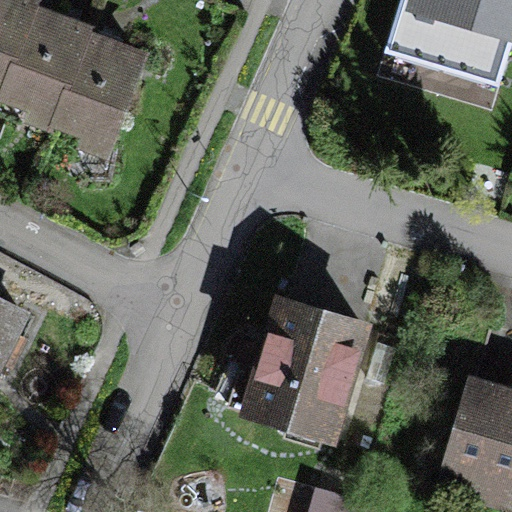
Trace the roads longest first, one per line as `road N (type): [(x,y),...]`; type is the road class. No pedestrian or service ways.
road 1 (residential): [(511,248),(245,169)]
road 2 (residential): [(183,314),(101,511)]
road 3 (residential): [(183,314),(0,226)]
road 4 (residential): [(320,0),(245,169)]
road 5 (residential): [(245,169),(183,314)]
